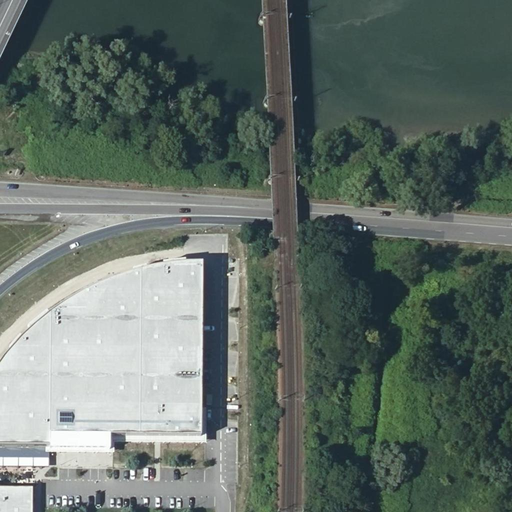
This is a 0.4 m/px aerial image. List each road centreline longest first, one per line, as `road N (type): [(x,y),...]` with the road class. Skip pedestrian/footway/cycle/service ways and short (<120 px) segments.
road 1 (primary): [(0,292),(36,260),(114,226),(298,212)]
road 2 (primary): [(219,205),(0,187)]
road 3 (primary): [(0,207),(219,205)]
road 4 (primary): [(511,230),(298,212)]
